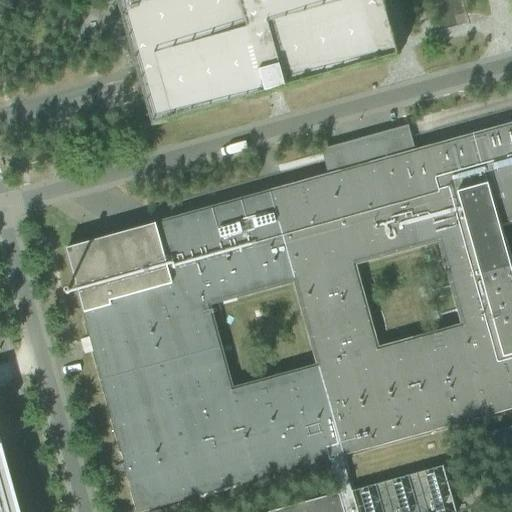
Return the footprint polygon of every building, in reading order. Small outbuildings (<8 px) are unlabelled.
[(115,0),(138,80),(142,95),(151,127),(397,58),(389,27),(381,0),(115,0)] [(511,126),(415,153),(408,127),(349,143),(356,169),(66,250),(138,511),(330,459),(339,456),(511,408),(511,126)] [(511,429),(483,437),(487,452),(511,445),(511,429)] [(0,511),(17,511),(0,449),(0,445),(0,443),(0,511)] [(355,511),(341,462),(339,456),(330,459),(339,493),(344,508),(329,511),(355,511)]
